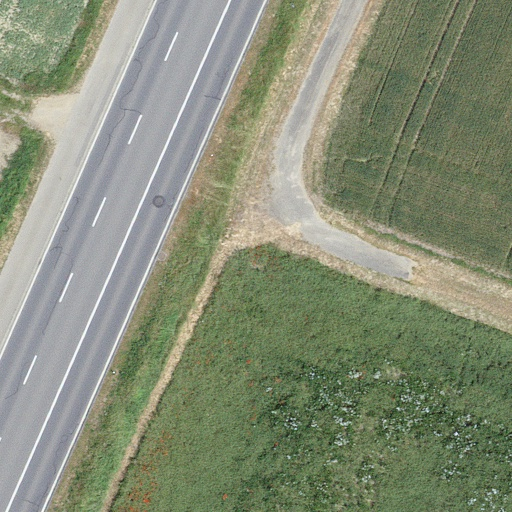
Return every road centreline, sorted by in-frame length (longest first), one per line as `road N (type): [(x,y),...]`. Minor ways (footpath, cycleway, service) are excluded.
road 1 (primary): [(211,0),(0,482)]
road 2 (unclassified): [(359,0),(284,168)]
